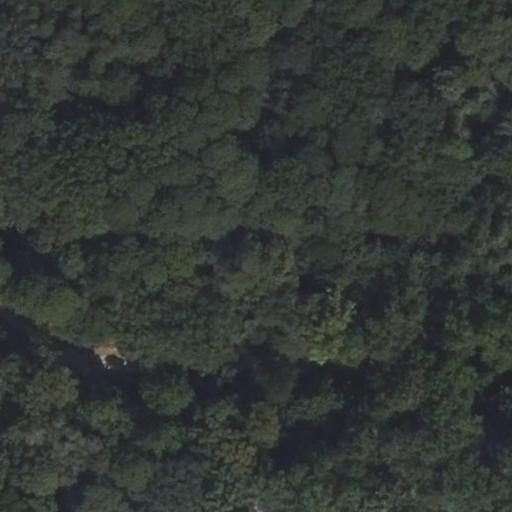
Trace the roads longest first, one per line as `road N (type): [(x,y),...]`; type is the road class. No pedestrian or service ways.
road 1 (track): [(0,359),(511,364)]
road 2 (track): [(254,511),(0,301)]
